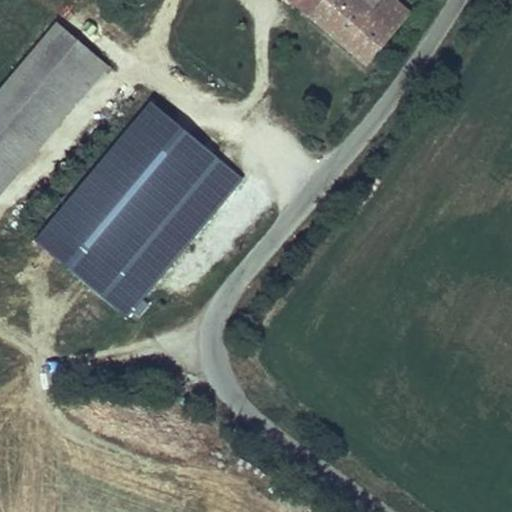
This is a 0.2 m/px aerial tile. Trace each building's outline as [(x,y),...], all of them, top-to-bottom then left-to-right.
[(293,0),(366,62),(416,2),(413,0),(387,0),(375,15),(357,0),(293,0)] [(357,0),(375,15),(387,0),(357,0)] [(0,179),(104,67),(62,28),(0,95),(0,179)] [(34,239),(126,316),(242,178),(150,101),(34,239)] [(172,438),(166,450),(189,462),(195,449),(172,438)]
